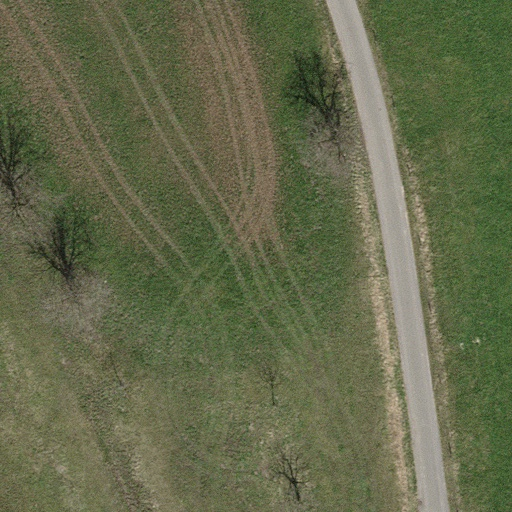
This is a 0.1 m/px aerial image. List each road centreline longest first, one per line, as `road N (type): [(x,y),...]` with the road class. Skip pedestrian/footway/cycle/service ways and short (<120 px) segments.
road 1 (track): [(339,0),(398,208),(438,511)]
road 2 (track): [(131,511),(0,238)]
